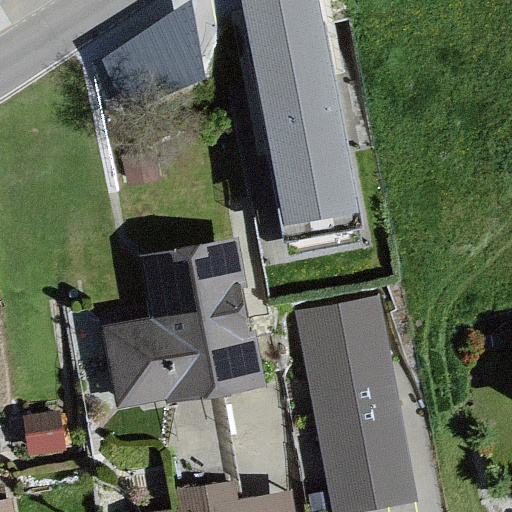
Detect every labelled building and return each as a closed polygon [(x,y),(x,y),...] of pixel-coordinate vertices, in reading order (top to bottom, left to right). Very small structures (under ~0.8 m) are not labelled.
[(314,0),(243,0),(285,219),(353,206),(314,0)] [(120,87),(208,62),(192,6),(104,32),(120,87)] [(227,246),(130,262),(140,323),(97,330),(110,410),(250,388),(227,246)] [(375,300),(299,314),(337,511),(413,497),(375,300)] [(185,510),(172,511),(285,511),(283,495),(235,503),(232,485),(182,494),(185,510)]
